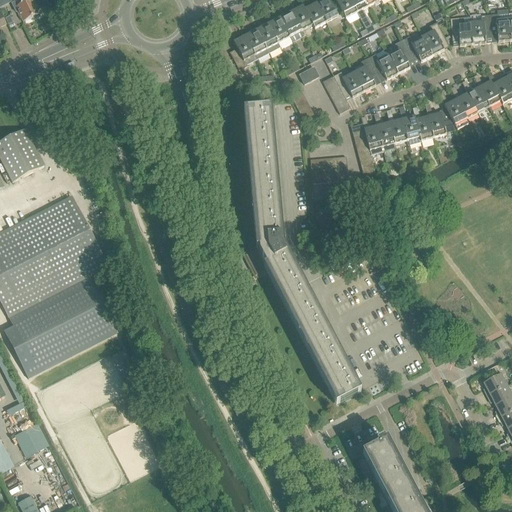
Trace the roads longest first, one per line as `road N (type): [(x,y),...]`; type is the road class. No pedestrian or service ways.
road 1 (unknown): [(7,88),(99,68),(171,315),(275,511)]
road 2 (tertiary): [(291,448),(241,351),(213,268),(195,148)]
road 3 (residential): [(340,121),(481,57),(511,56)]
road 4 (residential): [(310,439),(450,371)]
road 5 (residential): [(511,472),(450,371)]
